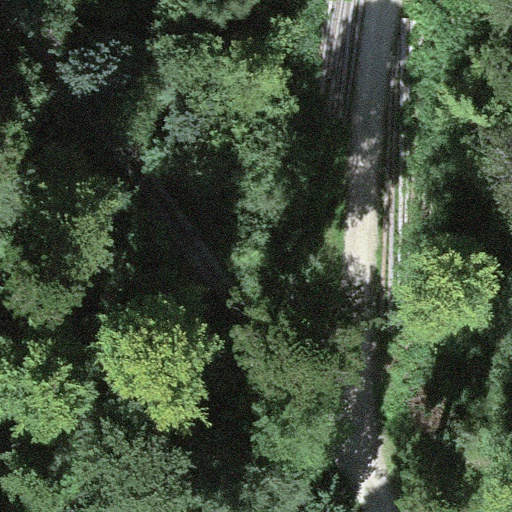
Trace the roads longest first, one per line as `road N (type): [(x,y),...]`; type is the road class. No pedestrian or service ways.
road 1 (track): [(3,0),(373,511)]
road 2 (track): [(360,492),(368,137),(385,0)]
